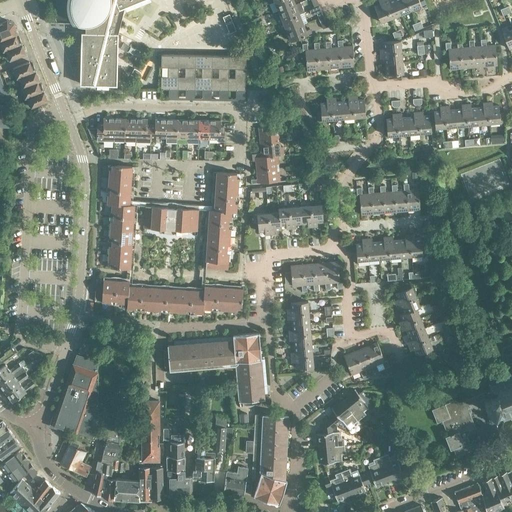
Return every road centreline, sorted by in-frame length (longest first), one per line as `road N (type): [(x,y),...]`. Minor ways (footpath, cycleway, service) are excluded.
road 1 (tertiary): [(35,427),(79,289),(85,181),(68,121)]
road 2 (residential): [(157,163),(237,162),(240,118),(233,110),(104,107),(68,121)]
road 3 (residential): [(334,249),(268,255),(265,321),(162,326)]
road 4 (residential): [(334,249),(338,185),(380,136),(376,85)]
road 5 (residential): [(401,356),(391,331),(350,335),(347,255),(334,249)]
road 6 (residential): [(511,77),(455,94),(429,81),(376,85)]
road 7 (residential): [(381,511),(511,459)]
road 8 (residential): [(133,511),(202,495),(241,498),(264,511)]
road 9 (tertiary): [(68,121),(19,0)]
